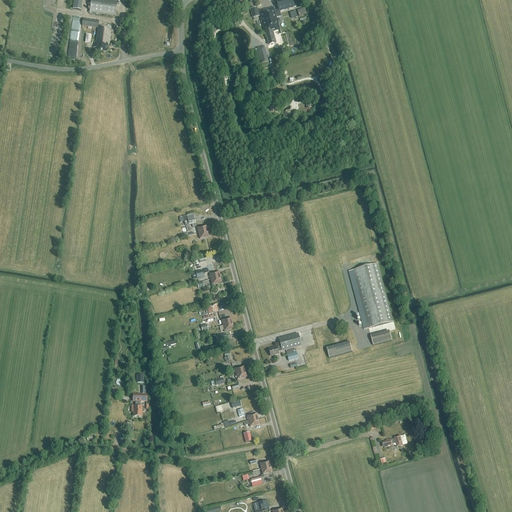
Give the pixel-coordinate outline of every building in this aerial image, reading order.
[(80,11),(82,0),(74,0),(73,9),(80,11)] [(117,0),(90,0),(89,12),(95,13),(114,16),(117,0)] [(280,11),(293,8),(296,7),(294,0),(275,0),(278,9),(277,10),(273,11),(273,9),(268,10),(268,9),(257,12),(256,8),(250,10),(252,18),(253,18),(254,21),(258,20),(257,17),(258,16),(259,16),(266,38),(267,38),(269,45),(276,43),(273,32),(280,30),(277,17),(281,16),(280,11)] [(114,32),(114,28),(98,26),(98,22),(83,19),(81,26),(97,28),(95,43),(94,43),(93,48),(96,48),(95,51),(106,53),(108,45),(109,45),(111,32),(114,32)] [(280,50),(276,56),(281,59),(285,53),(280,50)] [(196,223),(193,214),(179,218),(180,220),(183,219),(185,226),(192,224),(192,228),(197,226),(196,223)] [(208,231),(206,226),(196,228),(198,234),(208,231)] [(209,236),(208,231),(198,234),(199,239),(209,236)] [(393,322),(378,264),(353,271),(369,329),(393,322)] [(207,307),(208,314),(218,312),(217,305),(207,307)] [(232,323),(231,318),(221,321),(222,326),(232,323)] [(234,329),(232,323),(222,326),(224,331),(234,329)] [(223,341),(227,340),(225,333),(215,336),(218,346),(224,344),(223,341)] [(282,351),(301,346),(298,334),(278,339),(281,347),(277,348),(277,347),(268,349),(270,355),(272,355),(272,356),(279,354),(278,352),(282,351)] [(371,339),(373,346),(392,341),(390,334),(371,339)] [(352,352),(350,344),(327,351),(329,358),(352,352)] [(298,359),(296,352),(295,349),(286,351),(287,355),(289,361),(298,359)] [(245,372),(244,366),(234,369),(235,374),(245,372)] [(247,377),(245,372),(235,374),(237,380),(247,377)] [(147,401),(147,395),(133,395),(133,401),(135,401),(135,406),(134,406),(134,412),(133,412),(134,412),(134,417),(141,417),(141,412),(141,406),(140,406),(140,401),(147,401)] [(258,419),(256,414),(246,416),(248,422),(258,419)] [(259,424),(258,419),(248,422),(249,427),(259,424)] [(246,442),(251,441),(249,432),(243,434),(246,442)] [(395,439),(391,440),(390,439),(386,441),(386,442),(381,444),(382,448),(384,447),(384,449),(392,447),(392,445),(396,444),(397,448),(403,446),(403,445),(405,445),(404,440),(402,441),(400,436),(394,437),(395,439)] [(270,467),(269,461),(259,464),(261,469),(270,467)] [(272,472),(270,467),(261,469),(262,475),(272,472)] [(262,485),(260,477),(250,480),(252,487),(262,485)] [(261,511),(269,510),(266,501),(253,504),(255,511),(260,510),(260,511),(261,511)]
